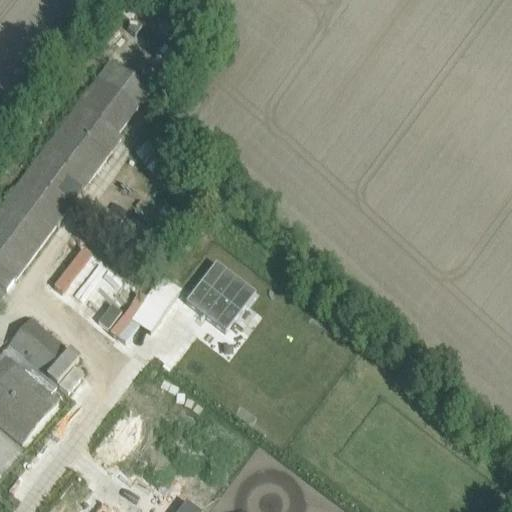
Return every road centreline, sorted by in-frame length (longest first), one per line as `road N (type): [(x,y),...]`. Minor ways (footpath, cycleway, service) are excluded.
road 1 (residential): [(505,227),(247,38),(275,0)]
road 2 (unknown): [(180,511),(88,346),(35,290),(0,339)]
